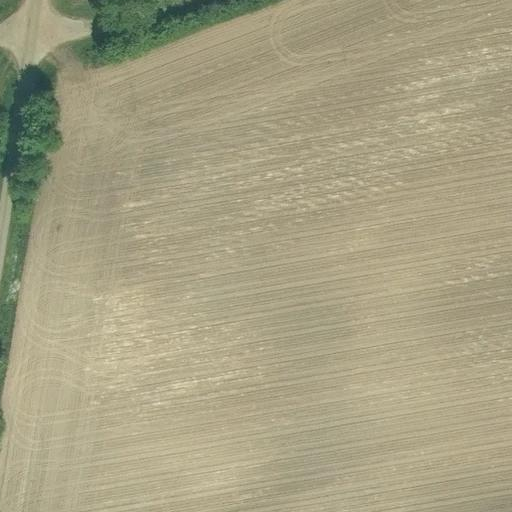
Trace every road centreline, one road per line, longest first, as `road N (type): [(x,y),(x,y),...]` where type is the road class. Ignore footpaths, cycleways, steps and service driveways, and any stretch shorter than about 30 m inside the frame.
road 1 (unclassified): [(0,264),(33,40)]
road 2 (unclassified): [(184,0),(107,28),(33,40)]
